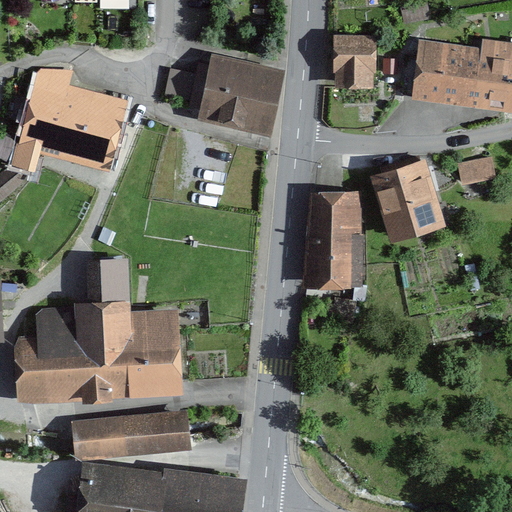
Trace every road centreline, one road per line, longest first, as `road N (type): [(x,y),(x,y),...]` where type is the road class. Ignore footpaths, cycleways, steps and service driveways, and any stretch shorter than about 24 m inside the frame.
road 1 (secondary): [(297,139),(262,511)]
road 2 (residential): [(0,73),(69,52),(146,78),(166,42),(166,0)]
road 3 (residential): [(297,139),(391,142),(511,128)]
road 4 (secondary): [(308,0),(297,139)]
